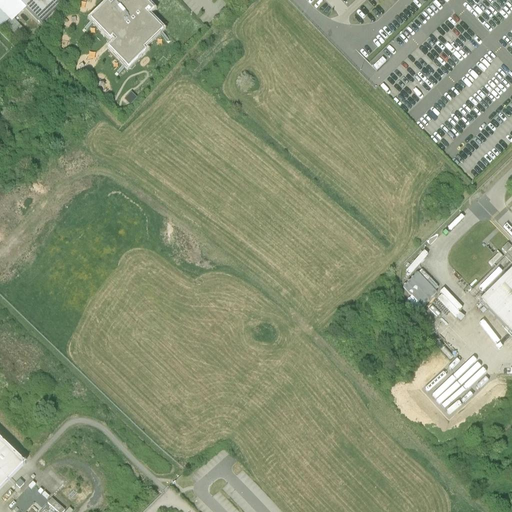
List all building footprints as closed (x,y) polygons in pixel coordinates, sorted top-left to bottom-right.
[(26,9),(17,0),(0,0),(0,27),(0,28),(9,20),(12,22),(26,9)] [(17,0),(26,9),(41,25),(66,0),(17,0)] [(111,0),(90,21),(109,41),(112,38),(115,42),(108,49),(128,69),(146,52),(143,50),(162,31),(148,16),(153,11),(150,8),(153,5),(148,0),(111,0)] [(412,295),(408,299),(418,309),(440,289),(420,269),(403,286),(412,295)] [(511,270),(478,303),(511,337),(511,270)] [(0,441),(0,490),(25,465),(0,441)] [(12,511),(43,511),(50,505),(47,503),(52,498),(35,481),(8,508),(12,511)]
